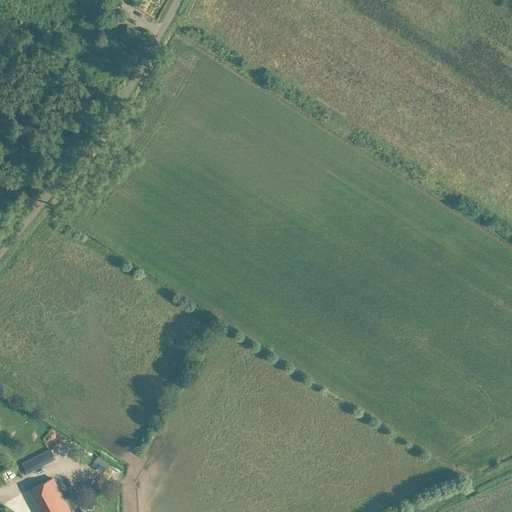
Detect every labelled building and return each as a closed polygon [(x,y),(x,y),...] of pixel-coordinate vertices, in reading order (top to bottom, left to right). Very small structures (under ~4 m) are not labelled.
[(122,34),(140,43),(145,34),(127,25),(122,34)] [(57,463),(54,458),(55,458),(49,448),(21,463),(26,473),(47,462),(50,466),(57,463)] [(97,454),(91,463),(103,471),(109,463),(97,454)] [(30,489),(41,511),(63,511),(55,495),(60,493),(52,478),(30,489)] [(96,479),(93,485),(99,489),(103,483),(96,479)]
